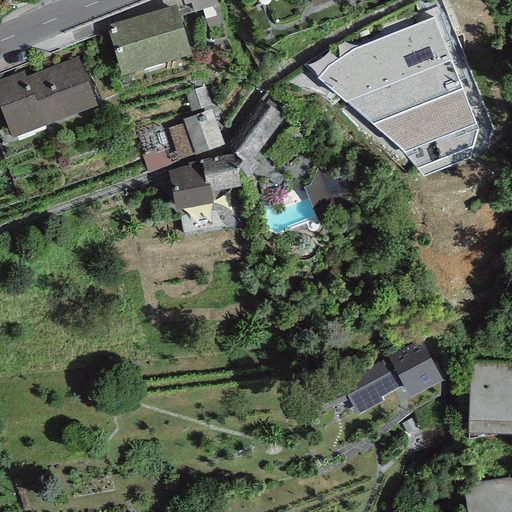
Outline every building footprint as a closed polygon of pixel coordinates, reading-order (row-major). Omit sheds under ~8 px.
[(177,2),(107,23),(121,71),(191,50),(177,2)] [(486,123),(432,4),(291,72),(403,155),(423,180),(473,166),(486,123)] [(79,54),(26,74),(24,68),(0,77),(0,104),(11,133),(97,100),(79,54)] [(205,85),(185,91),(192,113),(212,107),(205,85)] [(284,112),(260,96),(225,144),(242,156),(236,164),(249,173),(259,159),(253,155),(284,112)] [(192,113),(184,117),(185,121),(196,150),(224,140),(212,107),(192,113)] [(179,156),(196,150),(185,121),(168,128),(179,156)] [(154,168),(175,161),(170,148),(150,155),(154,168)] [(201,156),(202,158),(205,180),(210,179),(211,187),(238,183),(234,151),(201,156)] [(202,158),(188,161),(188,165),(168,168),(175,206),(213,199),(211,187),(210,179),(205,180),(202,158)] [(332,172),(318,167),(311,184),(304,186),(312,208),(349,195),(356,180),(350,166),(332,172)] [(325,389),(333,404),(348,396),(358,414),(372,406),(371,404),(383,397),(381,393),(402,381),(409,393),(444,374),(421,333),(385,352),(387,355),(325,389)] [(511,360),(470,358),(468,428),(511,429),(511,360)] [(511,511),(511,474),(464,481),(465,491),(470,511),(511,511)]
